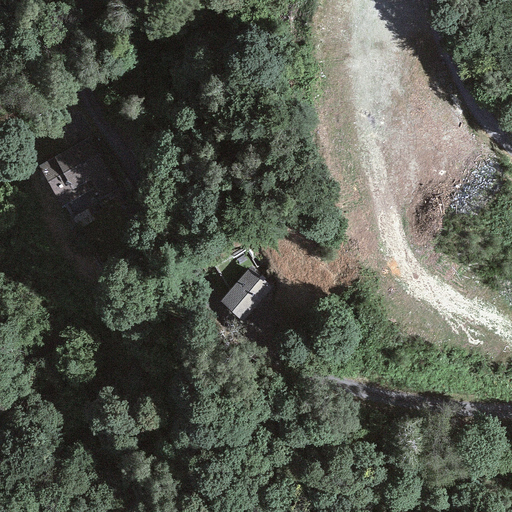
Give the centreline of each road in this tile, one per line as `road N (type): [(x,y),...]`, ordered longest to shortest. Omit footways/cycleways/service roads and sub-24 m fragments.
road 1 (unclassified): [(81,0),(71,40),(87,101),(228,324),(344,388),(406,403),(511,412)]
road 2 (unclassified): [(511,145),(477,107),(429,0)]
